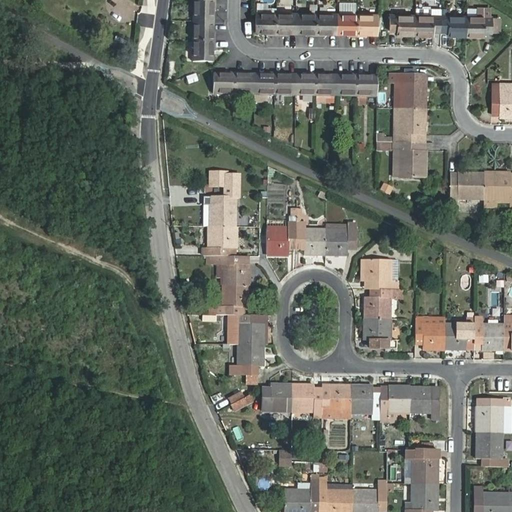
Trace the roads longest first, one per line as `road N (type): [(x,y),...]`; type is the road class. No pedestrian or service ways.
road 1 (residential): [(158,0),(148,91),(163,263),(200,406),(248,511)]
road 2 (residential): [(511,134),(468,125),(461,83),(447,61),(260,53),(233,31),(234,0)]
road 3 (residential): [(345,366),(298,361),(284,342),(290,286),(323,275),(345,294)]
road 4 (residential): [(457,511),(457,368)]
